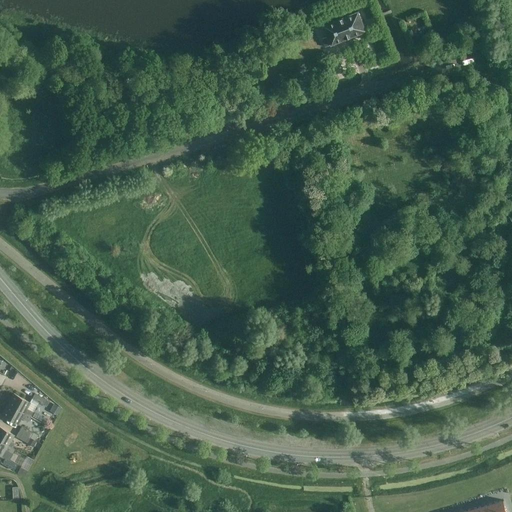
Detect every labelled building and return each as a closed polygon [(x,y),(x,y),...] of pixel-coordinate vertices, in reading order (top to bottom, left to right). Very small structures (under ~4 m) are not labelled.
[(332,45),(367,31),(359,12),(324,26),(328,36),(322,38),(326,47),(332,45)] [(24,414),(30,403),(14,394),(8,405),(24,414)] [(35,394),(32,399),(44,405),(47,400),(35,394)] [(57,415),(61,408),(53,404),(50,411),(57,415)] [(18,425),(24,414),(8,405),(2,416),(18,425)] [(31,438),(34,433),(22,426),(19,431),(31,438)] [(0,427),(0,441),(8,446),(12,448),(15,443),(11,441),(14,435),(0,427)] [(28,443),(31,438),(19,431),(16,437),(28,443)] [(31,438),(28,443),(34,447),(37,441),(35,441),(31,438)] [(12,454),(10,453),(12,448),(8,446),(0,441),(0,455),(4,458),(2,463),(14,470),(18,464),(9,459),(12,454)] [(21,467),(17,473),(25,476),(28,471),(21,467)] [(507,511),(504,500),(463,511),(507,511)]
